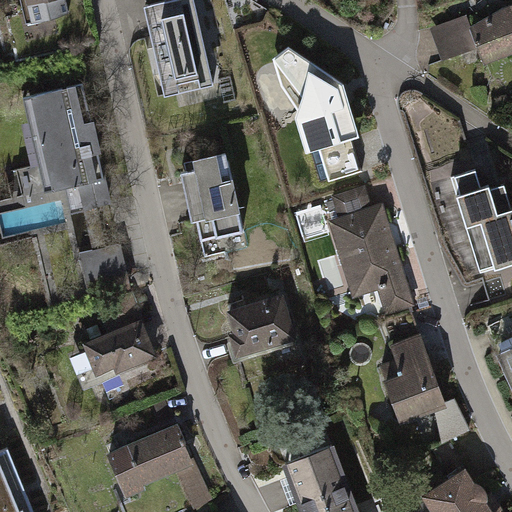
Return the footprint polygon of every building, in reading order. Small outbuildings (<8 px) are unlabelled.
[(80,43),(71,0),(24,0),(36,52),(80,43)] [(206,0),(142,0),(163,93),(224,80),(206,0)] [(469,14),(427,30),(440,65),(479,50),(486,67),(511,56),(511,10),(473,25),(469,14)] [(296,91),(288,108),(302,152),(319,147),(329,178),(363,168),(354,138),(363,135),(345,75),(289,37),(266,53),(296,91)] [(93,87),(35,98),(53,190),(112,179),(93,87)] [(230,150),(183,160),(200,238),(247,228),(230,150)] [(472,167),(445,176),(475,272),(511,259),(511,208),(508,210),(499,183),(478,189),(472,167)] [(379,205),(327,223),(354,301),(380,292),(389,318),(415,309),(379,205)] [(120,244),(82,253),(94,305),(132,296),(120,244)] [(268,287),(215,308),(237,366),(290,346),(268,287)] [(137,316),(81,335),(97,382),(153,363),(137,316)] [(511,320),(485,333),(505,376),(511,372),(511,320)] [(454,410),(420,331),(385,346),(396,372),(385,377),(408,430),(454,410)] [(172,421),(108,450),(129,496),(193,467),(172,421)] [(359,511),(332,439),(280,459),(300,511),(359,511)] [(34,511),(27,491),(9,446),(0,449),(0,511),(34,511)] [(470,469),(426,497),(436,511),(495,511),(492,507),(499,501),(493,491),(486,483),(481,486),(470,469)]
